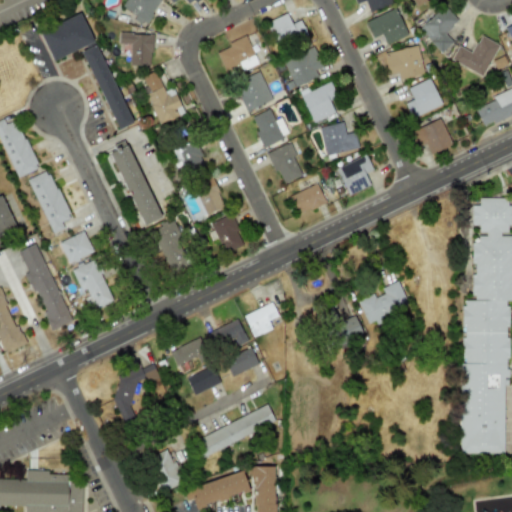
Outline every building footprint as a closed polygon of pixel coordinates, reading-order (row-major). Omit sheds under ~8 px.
[(145,22),(159,0),(124,0),(120,7),(145,22)] [(387,0),(353,0),(354,3),(363,0),(368,11),(389,3),(387,0)] [(456,20),(442,5),(417,28),(439,52),(451,42),(443,33),(456,20)] [(363,21),(371,38),(379,34),(384,45),(406,35),(394,7),(363,21)] [(92,41),(79,13),(38,31),(51,60),(92,41)] [(265,21),(276,46),(305,34),(299,20),(290,24),(285,13),(265,21)] [(511,47),(511,22),(503,27),(511,47)] [(150,33),(118,33),(118,43),(129,43),(128,65),(150,65),(150,33)] [(457,45),(449,59),(480,76),(497,45),(479,35),(469,52),(457,45)] [(214,50),(225,75),(256,62),(245,37),(214,50)] [(94,44),(80,51),(116,129),(131,122),(94,44)] [(316,77),(313,70),(321,66),(311,46),(280,60),(293,88),(316,77)] [(397,73),(398,78),(421,74),(417,46),(384,51),(387,74),(397,73)] [(172,87),(163,91),(155,70),(138,77),(157,124),(182,114),(172,87)] [(232,82),(244,110),(270,100),(258,71),(232,82)] [(406,87),(411,99),(404,103),(410,117),(440,104),(428,78),(406,87)] [(309,122),(338,112),(328,83),(300,93),(309,122)] [(474,107),(480,124),(511,112),(511,87),(491,95),(493,100),(474,107)] [(287,136),(279,117),(273,120),(268,109),(250,116),(261,146),(287,136)] [(410,130),(417,147),(424,144),(429,154),(450,145),(439,118),(410,130)] [(3,124),(0,119),(0,144),(16,177),(37,166),(14,119),(3,124)] [(357,148),(354,131),(343,133),(341,122),(318,126),(323,154),(357,148)] [(138,220),(136,221),(139,227),(159,218),(124,139),(114,143),(117,148),(108,152),(138,220)] [(176,146),(185,171),(203,165),(194,140),(176,146)] [(280,184),(301,175),(287,142),(266,151),(280,184)] [(368,185),(363,173),(371,170),(365,154),(335,167),(346,194),(368,185)] [(63,229),(60,222),(68,219),(48,169),(26,178),(50,234),(63,229)] [(204,214),(223,206),(210,176),(191,185),(204,214)] [(287,196),(296,215),(324,201),(315,183),(287,196)] [(0,245),(19,236),(0,196),(0,245)] [(479,206),(471,206),(471,225),(478,225),(478,231),(486,231),(486,237),(478,237),(478,243),(470,243),(470,263),(474,263),(474,274),(470,274),(470,296),(473,296),(473,300),(463,300),(463,305),(460,305),(460,326),(463,326),(463,337),(459,337),(460,359),(463,359),(463,363),(458,363),(458,454),(502,454),(502,386),(507,386),(507,369),(506,369),(506,358),(508,358),(509,337),(505,337),(505,327),(508,327),(508,306),(506,306),(506,301),(511,301),(511,243),(510,243),(510,237),(498,237),(498,232),(506,232),(506,225),(511,225),(511,205),(506,205),(506,199),(479,199),(479,206)] [(223,253),(242,244),(228,214),(209,222),(223,253)] [(187,265),(170,221),(148,229),(166,274),(187,265)] [(67,263),(91,253),(82,231),(57,242),(67,263)] [(15,252),(25,273),(24,273),(51,330),(70,321),(34,243),(15,252)] [(112,302),(93,259),(70,269),(79,290),(84,288),(93,309),(112,302)] [(357,300),(365,323),(407,307),(397,281),(380,288),(383,294),(374,298),(372,294),(357,300)] [(0,343),(4,352),(24,343),(0,292),(0,343)] [(242,315),(252,337),(271,329),(267,321),(277,316),(270,302),(242,315)] [(362,336),(354,316),(328,327),(336,347),(362,336)] [(246,341),(237,320),(206,332),(215,353),(246,341)] [(174,366),(203,354),(197,339),(168,351),(174,366)] [(229,375),(256,366),(250,349),(223,358),(229,375)] [(120,420),(136,417),(129,384),(155,377),(152,365),(110,375),(120,420)] [(218,384),(212,367),(185,377),(191,394),(218,384)] [(191,438),(198,455),(274,424),(266,407),(191,438)] [(159,491),(181,482),(167,449),(146,458),(159,491)] [(273,511),(273,466),(252,466),(251,511),(273,511)] [(194,507),(247,492),(241,471),(182,488),(185,500),(192,498),(194,507)]
